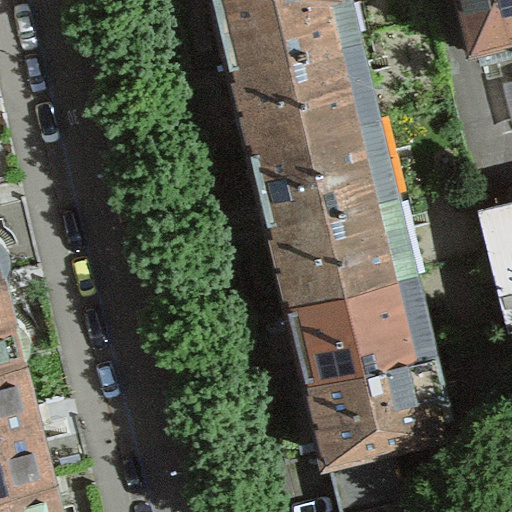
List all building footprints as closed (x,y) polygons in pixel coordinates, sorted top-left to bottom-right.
[(217,0),(232,63),(345,36),(336,0),(217,0)] [(511,0),(461,0),(472,43),(511,33),(511,0)] [(251,141),(364,114),(345,36),(232,63),(236,79),(251,141)] [(383,192),(364,114),(251,141),(256,161),(270,219),(383,192)] [(401,269),(402,269),(383,192),(270,219),(274,235),(289,296),(401,269)] [(511,200),(481,208),(509,325),(511,324),(511,200)] [(308,374),(420,347),(401,269),(289,296),(293,314),(308,374)] [(0,359),(21,354),(21,351),(24,346),(26,342),(27,336),(26,331),(25,327),(22,322),(19,319),(14,316),(12,315),(7,298),(1,271),(0,271),(0,359)] [(390,436),(390,438),(439,426),(420,347),(308,374),(313,394),(327,451),(390,436)] [(0,488),(52,475),(35,407),(21,354),(0,359),(0,488)] [(390,436),(327,451),(330,461),(335,482),(397,467),(390,438),(390,436)] [(345,511),(399,498),(404,497),(397,467),(335,482),(337,492),(341,511),(345,511)] [(0,511),(61,511),(59,502),(52,475),(0,488),(0,511)] [(402,511),(399,498),(345,511),(402,511)]
